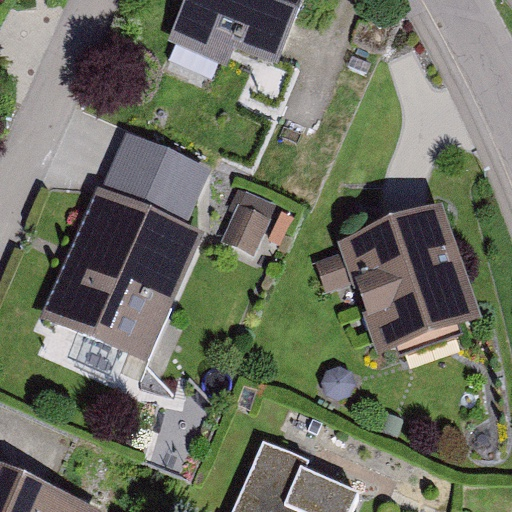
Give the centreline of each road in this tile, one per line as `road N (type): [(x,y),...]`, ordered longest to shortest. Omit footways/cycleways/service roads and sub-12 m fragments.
road 1 (residential): [(96,0),(0,221)]
road 2 (residential): [(511,113),(457,0)]
